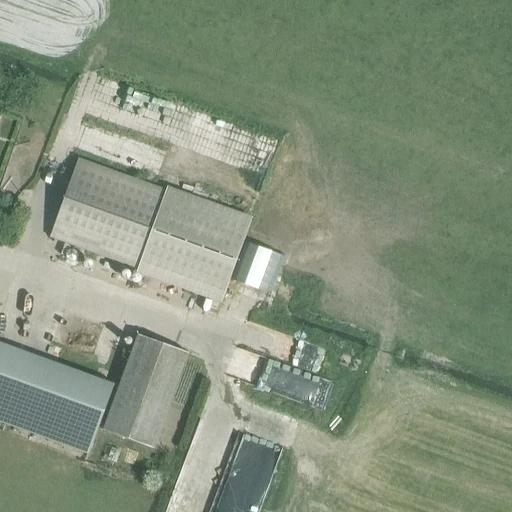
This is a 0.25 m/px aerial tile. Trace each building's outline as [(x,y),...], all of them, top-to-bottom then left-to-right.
[(221,143),(232,104),(106,69),(97,103),(108,106),(106,111),(221,143)] [(50,237),(222,300),(251,222),(78,159),(50,237)] [(7,309),(30,316),(38,291),(15,284),(7,309)] [(63,323),(63,296),(37,296),(36,323),(63,323)] [(103,431),(153,449),(188,354),(138,335),(103,431)] [(232,361),(279,378),(288,353),(242,335),(232,361)] [(0,338),(0,416),(92,450),(117,381),(0,338)]
